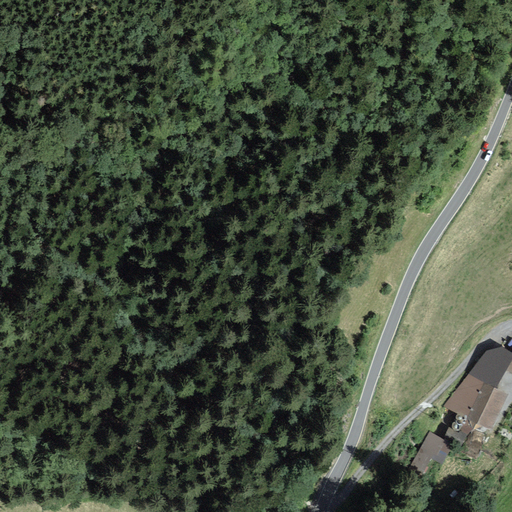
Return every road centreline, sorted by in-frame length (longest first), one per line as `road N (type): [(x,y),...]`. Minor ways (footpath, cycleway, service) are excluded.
road 1 (tertiary): [(322,511),(409,285),(511,96)]
road 2 (track): [(511,334),(408,419),(346,493),(325,502)]
